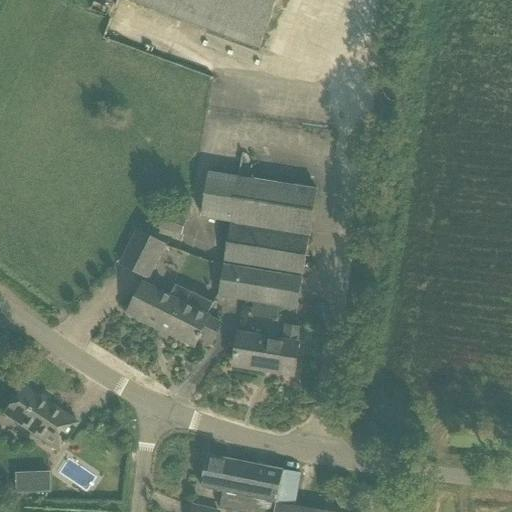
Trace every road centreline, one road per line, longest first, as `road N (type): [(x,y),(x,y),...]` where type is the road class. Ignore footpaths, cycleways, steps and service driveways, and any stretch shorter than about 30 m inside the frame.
road 1 (tertiary): [(511,484),(316,457),(152,402)]
road 2 (tertiary): [(152,402),(0,304)]
